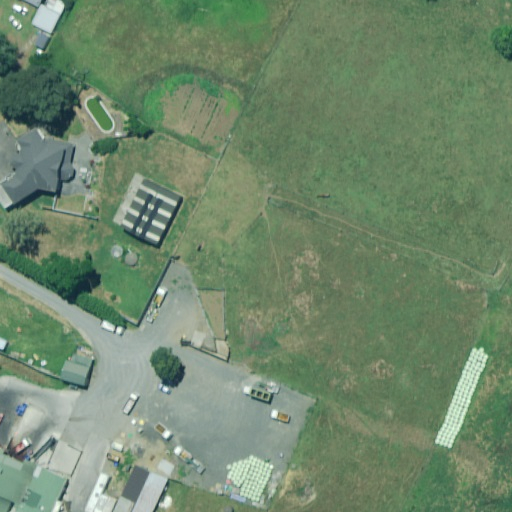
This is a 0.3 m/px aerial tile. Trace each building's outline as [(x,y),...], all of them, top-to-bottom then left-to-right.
[(25,0),(42,8),(46,0),(25,0)] [(69,6),(57,0),(55,0),(50,10),(44,7),(35,25),(53,35),(69,6)] [(9,184),(10,185),(23,207),(46,193),(57,194),(61,191),(64,183),(74,181),(76,169),(73,164),(77,145),(62,140),(53,146),(44,133),(22,146),(28,156),(18,154),(16,169),(22,171),(15,175),(17,180),(9,184)] [(127,196),(123,205),(114,223),(162,246),(182,204),(149,188),(142,203),(127,196)] [(90,386),(91,381),(95,382),(98,372),(93,371),(96,360),(75,355),(73,362),(68,360),(63,380),(90,386)] [(0,511),(61,511),(65,504),(60,502),(69,482),(0,451),(0,511)] [(123,485),(128,487),(119,507),(95,496),(88,511),(156,511),(169,484),(136,470),(132,479),(127,476),(123,485)]
